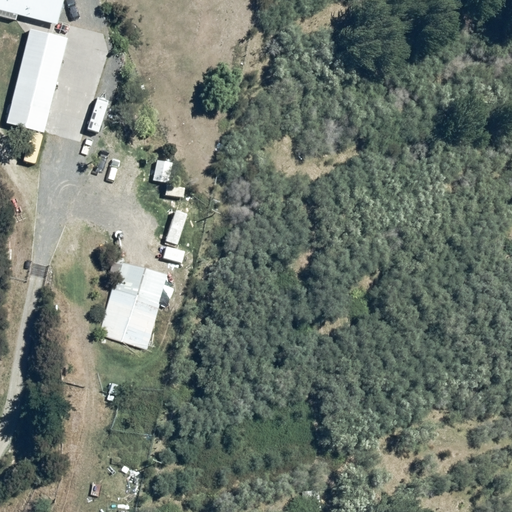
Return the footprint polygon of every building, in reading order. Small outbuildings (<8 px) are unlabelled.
[(0,0),(0,18),(17,22),(18,15),(58,23),(62,0),(0,0)] [(66,39),(28,29),(5,123),(42,133),(66,39)] [(155,182),(163,183),(163,198),(184,198),(184,183),(171,183),(172,161),(156,160),(155,182)] [(161,304),(112,289),(98,336),(146,351),(161,304)] [(319,511),(317,495),(302,497),(303,511),(319,511)]
